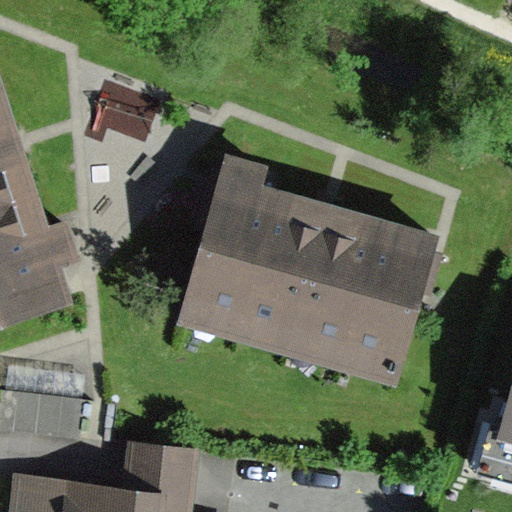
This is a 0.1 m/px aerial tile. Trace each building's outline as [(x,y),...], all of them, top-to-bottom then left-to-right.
[(0,103),(0,320),(66,300),(55,266),(76,260),(63,218),(39,225),(11,139),(0,103)] [(270,160),(225,148),(216,180),(178,320),(400,381),(441,233),(263,183),(270,160)] [(511,360),(492,428),(490,435),(511,441),(511,360)] [(8,387),(84,396),(87,371),(10,363),(8,387)] [(0,389),(0,429),(72,439),(76,398),(0,389)] [(511,441),(490,435),(492,428),(485,427),(473,472),(511,482),(511,441)] [(123,480),(16,471),(11,511),(196,511),(203,447),(129,437),(123,480)]
